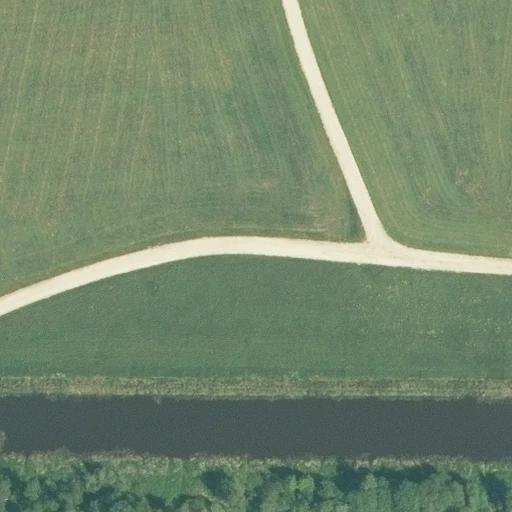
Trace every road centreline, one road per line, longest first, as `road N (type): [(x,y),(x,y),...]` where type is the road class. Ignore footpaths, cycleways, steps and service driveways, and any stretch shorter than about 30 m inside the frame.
road 1 (track): [(0,309),(134,259),(200,248),(511,267)]
road 2 (track): [(389,257),(315,93),(288,0)]
